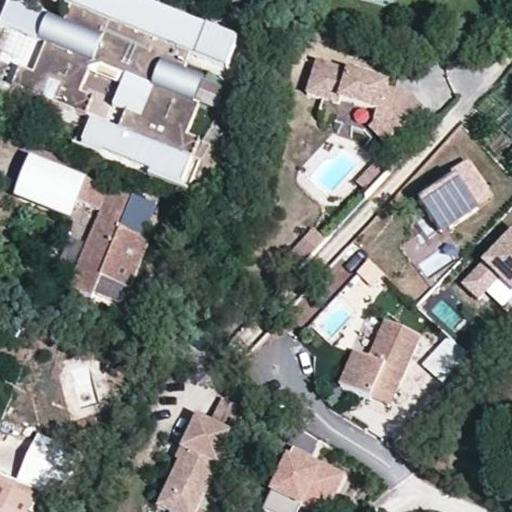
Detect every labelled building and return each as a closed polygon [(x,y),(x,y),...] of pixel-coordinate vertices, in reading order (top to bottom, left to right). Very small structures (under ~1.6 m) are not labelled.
[(238,43),(128,0),(72,0),(63,24),(47,18),(37,42),(44,45),(32,76),(19,70),(11,89),(86,119),(93,100),(80,95),(92,65),(127,79),(115,109),(126,113),(118,132),(96,123),(84,153),(180,192),(199,143),(186,137),(199,106),(193,104),(203,80),(183,72),(189,58),(226,73),(238,43)] [(221,0),(243,9),(245,0),(221,0)] [(16,33),(37,39),(44,15),(23,9),(16,33)] [(387,87),(378,85),(380,79),(317,62),(308,95),(340,104),(341,100),(379,110),(376,122),(392,139),(424,108),(410,93),(387,87)] [(389,81),(380,79),(378,85),(387,87),(389,81)] [(392,139),(376,122),(370,127),(386,144),(392,139)] [(141,235),(152,206),(28,158),(13,196),(65,217),(71,200),(100,211),(69,289),(91,298),(98,277),(127,288),(147,238),(141,235)] [(377,186),(393,169),(383,159),(359,183),(366,190),(373,183),(377,186)] [(483,187),(465,162),(449,173),(454,180),(444,187),(419,205),(430,220),(439,214),(450,229),(479,209),(470,196),(483,187)] [(444,187),(454,180),(449,173),(439,181),(444,187)] [(492,199),(483,187),(470,196),(479,209),(492,199)] [(441,236),(450,229),(439,214),(431,220),(441,236)] [(196,246),(205,251),(220,225),(211,220),(196,246)] [(307,264),(329,241),(315,228),(294,252),(307,264)] [(511,235),(464,286),(478,299),(498,278),(511,291),(511,235)] [(205,251),(196,246),(185,264),(195,270),(205,251)] [(374,286),(384,276),(368,261),(359,271),(374,286)] [(474,334),(484,344),(504,326),(494,316),(474,334)] [(419,337),(385,322),(369,359),(355,353),(339,386),(369,398),(374,389),(393,397),(419,337)] [(95,372),(104,370),(101,356),(92,359),(95,372)] [(389,406),(393,397),(374,389),(369,398),(389,406)] [(212,423),(235,433),(243,421),(236,406),(223,399),(212,423)] [(212,423),(199,417),(184,449),(192,453),(188,463),(182,460),(181,462),(167,494),(201,509),(235,433),(212,423)] [(192,453),(184,449),(179,461),(181,462),(182,460),(188,463),(192,453)] [(310,460),(292,452),(263,511),(299,511),(301,508),(308,511),(327,511),(343,477),(320,466),(316,474),(306,469),(309,461),(310,460)] [(316,474),(320,466),(309,461),(306,469),(316,474)] [(22,467),(16,482),(46,494),(52,479),(22,467)] [(0,511),(69,511),(73,506),(46,494),(16,482),(0,474),(0,511)] [(199,511),(201,509),(167,494),(161,508),(170,511),(199,511)]
